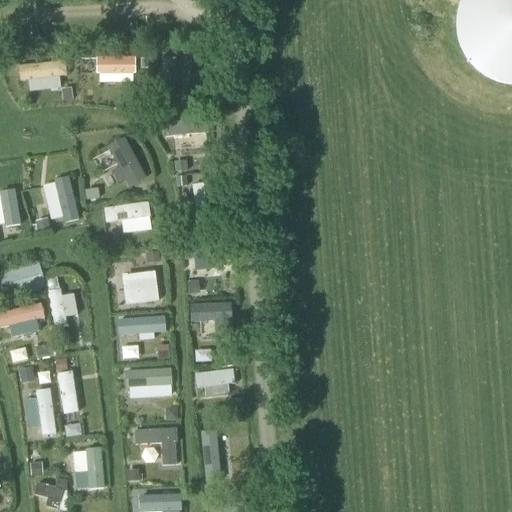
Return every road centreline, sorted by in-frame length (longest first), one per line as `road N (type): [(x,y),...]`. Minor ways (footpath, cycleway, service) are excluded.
road 1 (unclassified): [(267,511),(231,0)]
road 2 (unknown): [(233,29),(145,8),(44,13),(19,0)]
